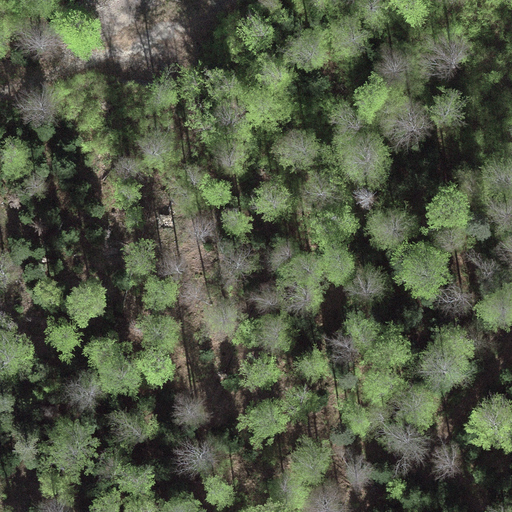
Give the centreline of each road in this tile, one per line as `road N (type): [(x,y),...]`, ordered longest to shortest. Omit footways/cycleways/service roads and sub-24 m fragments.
road 1 (track): [(219,0),(0,102)]
road 2 (track): [(511,350),(426,457),(359,511)]
